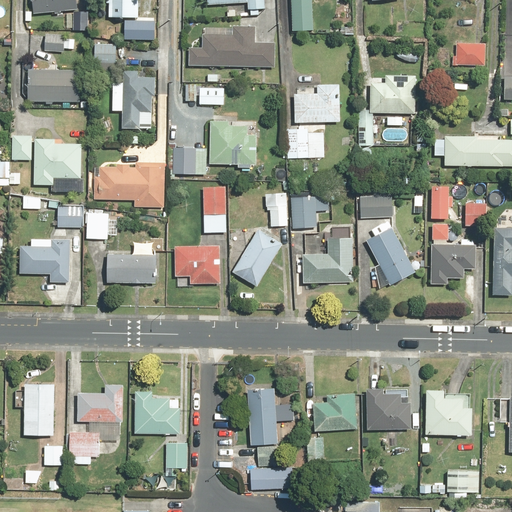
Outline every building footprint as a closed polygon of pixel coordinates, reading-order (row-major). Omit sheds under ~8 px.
[(78,0),(35,0),(37,13),(80,9),(78,0)] [(111,0),(111,13),(138,13),(138,0),(111,0)] [(209,0),(209,5),(250,4),(250,10),(252,10),(252,15),(260,15),(260,11),(266,11),(265,0),(209,0)] [(313,0),(292,0),(292,31),(314,31),(313,0)] [(91,12),(75,11),(74,30),(90,31),(91,12)] [(127,20),(127,37),(156,37),(156,19),(127,20)] [(257,41),(258,27),(235,26),(235,35),(204,34),(204,48),(191,48),(190,65),(277,68),(277,41),(257,41)] [(46,51),(66,51),(66,48),(74,49),(75,34),(47,33),(46,51)] [(459,43),(459,56),(454,56),(454,67),(460,67),(460,65),(486,66),(487,44),(459,43)] [(120,45),(97,44),(96,70),(119,71),(120,45)] [(420,63),(420,56),(415,55),(402,47),(397,55),(410,63),(420,63)] [(83,72),(31,70),(30,101),(82,103),(83,72)] [(127,70),(127,77),(126,82),(115,82),(114,111),(125,111),(124,128),(153,129),(155,78),(142,77),(142,71),(127,70)] [(483,71),(462,70),(462,86),(483,87),(483,71)] [(419,76),(387,75),(387,83),(374,83),(372,111),(361,110),(360,131),(361,131),(361,145),(375,146),(376,113),(417,114),(419,76)] [(297,93),(297,122),(342,122),(342,84),(319,84),(319,93),(297,93)] [(227,88),(203,87),(202,105),(226,106),(227,88)] [(404,117),(389,117),(388,124),(404,125),(404,117)] [(232,121),(214,120),(212,164),(240,165),(240,167),(247,167),(247,171),(258,172),(259,133),(251,132),(251,125),(232,124),(232,121)] [(0,185),(10,186),(10,165),(11,138),(1,138),(1,125),(0,124),(0,185)] [(311,132),(311,129),(289,128),(288,158),(326,159),(326,133),(311,132)] [(428,135),(420,135),(419,152),(427,152),(428,135)] [(15,136),(14,160),(37,161),(36,185),(53,185),(53,192),(82,193),(85,193),(85,178),(83,178),(84,144),(62,143),(62,140),(37,139),(37,137),(15,136)] [(447,157),(447,165),(511,167),(511,138),(448,136),(448,139),(437,138),(436,156),(447,157)] [(175,147),(174,173),(208,174),(209,148),(175,147)] [(165,207),(167,163),(137,162),(137,167),(132,167),(132,165),(117,164),(117,167),(102,166),(101,178),(96,178),(96,199),(136,200),(136,206),(165,207)] [(228,186),(206,187),(207,232),(229,232),(228,186)] [(453,186),(435,186),(434,219),(451,219),(453,186)] [(289,226),(288,194),(268,192),(268,207),(269,212),(272,212),(272,226),(289,226)] [(330,195),(294,195),(295,229),(319,228),(319,210),(330,210),(330,195)] [(424,195),(416,195),(415,211),(424,211),(424,195)] [(394,219),(394,196),(363,196),(363,219),(394,219)] [(25,197),(25,209),(42,209),(43,198),(25,197)] [(489,203),(468,202),(467,226),(488,227),(489,203)] [(60,207),(59,227),(84,228),(85,208),(60,207)] [(109,239),(111,214),(100,214),(100,210),(89,210),(88,238),(109,239)] [(419,272),(391,221),(372,231),(375,237),(369,240),(382,265),(377,267),(382,288),(393,283),(394,286),(419,272)] [(452,224),(435,223),(432,284),(450,285),(450,279),(467,280),(467,269),(478,270),(479,238),(464,237),(464,244),(451,243),(451,239),(452,224)] [(511,226),(497,226),(495,294),(511,294),(511,226)] [(330,255),(307,255),(306,282),(354,284),(356,236),(353,236),(354,227),(335,227),(334,239),(331,239),(330,255)] [(260,228),(234,271),(259,285),(284,243),(260,228)] [(34,238),(33,245),(23,245),(22,273),(53,274),(52,282),(71,283),(72,246),(53,246),(53,239),(34,238)] [(192,276),(192,283),(222,284),(223,247),(178,245),(177,276),(192,276)] [(111,254),(110,282),(159,285),(160,256),(157,256),(157,247),(139,246),(138,255),(111,254)] [(57,383),(27,382),(26,390),(17,390),(17,408),(26,408),(25,435),(56,436),(57,383)] [(101,457),(101,450),(113,450),(113,441),(122,441),(123,421),(124,421),(125,384),(108,383),(107,393),(81,393),(80,421),(92,421),(92,429),(79,429),(79,433),(72,433),(72,457),(101,457)] [(277,387),(250,388),(253,445),(280,443),(277,387)] [(388,388),(370,388),(370,430),(413,430),(413,403),(405,403),(405,393),(388,393),(388,388)] [(448,390),(430,389),(428,434),(475,436),(476,408),(467,408),(468,398),(448,398),(448,390)] [(155,392),(138,392),(137,434),(184,435),(184,396),(155,395),(155,392)] [(330,401),(316,401),(316,431),(359,431),(359,393),(330,393),(330,401)] [(326,462),(325,437),(308,438),(309,463),(326,462)] [(168,468),(190,468),(190,444),(169,443),(168,468)] [(67,446),(46,445),(45,465),(66,466),(67,446)] [(282,446),(259,446),(260,466),(282,466),(282,446)] [(294,467),(252,469),(253,490),(295,489),(294,467)] [(482,470),(449,469),(448,482),(448,492),(481,493),(482,470)] [(49,472),(29,470),(28,482),(48,483),(49,472)] [(68,480),(51,480),(50,491),(67,492),(68,480)] [(448,492),(448,482),(435,481),(435,484),(435,491),(448,492)] [(435,491),(435,484),(422,484),(421,493),(435,494),(435,491)] [(379,511),(379,503),(347,503),(346,511),(379,511)]
